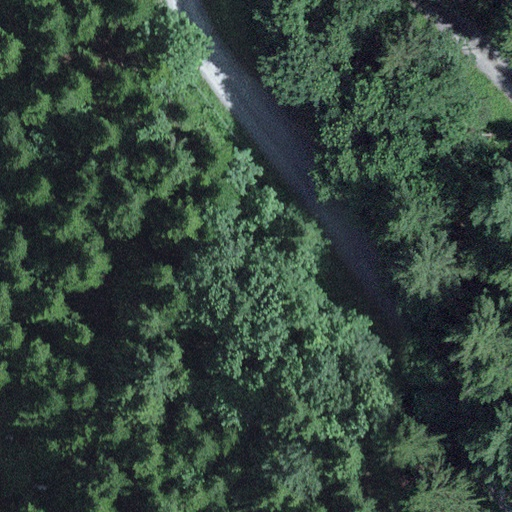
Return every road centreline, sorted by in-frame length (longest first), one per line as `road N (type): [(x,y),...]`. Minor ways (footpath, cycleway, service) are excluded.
road 1 (track): [(178,0),(185,55),(432,410),(489,511)]
road 2 (track): [(511,98),(436,0)]
